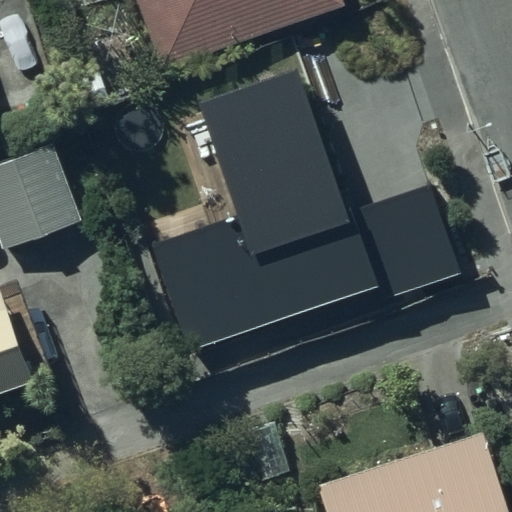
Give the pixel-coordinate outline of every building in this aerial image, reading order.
[(347,2),(346,0),(135,0),(161,69),(347,2)] [(297,69),(198,104),(236,214),(147,246),(187,367),(462,270),(431,184),(348,211),(297,69)] [(55,142),(0,161),(0,237),(4,250),(84,223),(55,142)] [(0,293),(0,397),(54,378),(21,286),(0,293)] [(416,511),(511,511),(511,479),(511,478),(416,511)]
